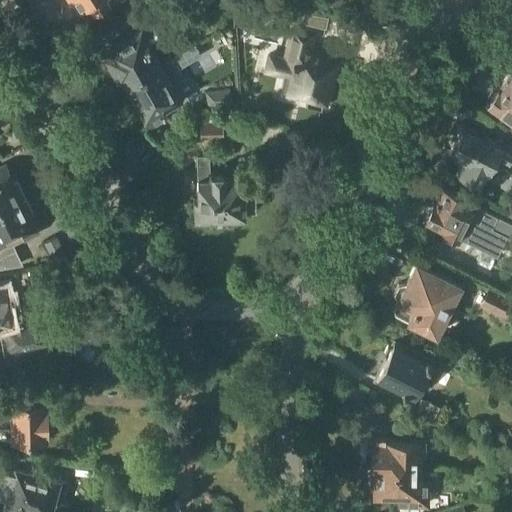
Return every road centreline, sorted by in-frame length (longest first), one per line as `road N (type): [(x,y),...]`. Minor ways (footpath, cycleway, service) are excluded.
road 1 (residential): [(296,311),(190,308),(175,294),(0,10)]
road 2 (residential): [(296,311),(405,65),(446,0)]
road 3 (residential): [(287,511),(296,311)]
